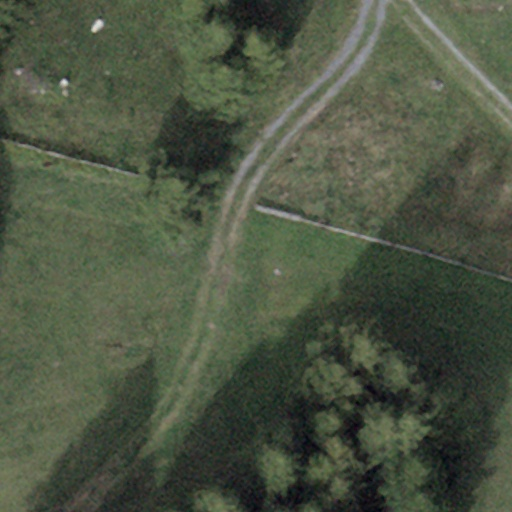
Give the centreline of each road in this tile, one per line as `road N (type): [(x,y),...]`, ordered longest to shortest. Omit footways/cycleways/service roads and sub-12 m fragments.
road 1 (track): [(376,0),(346,66),(246,174),(220,268)]
road 2 (track): [(511,119),(402,0)]
